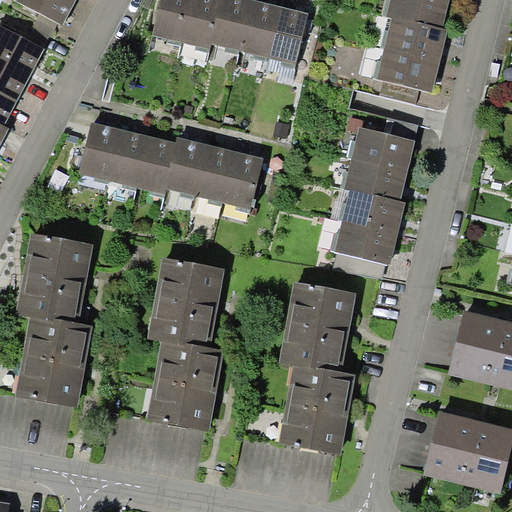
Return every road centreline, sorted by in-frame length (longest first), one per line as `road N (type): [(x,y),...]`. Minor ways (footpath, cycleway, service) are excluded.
road 1 (residential): [(491,0),(368,511)]
road 2 (residential): [(0,227),(117,0)]
road 3 (residential): [(248,511),(95,484)]
